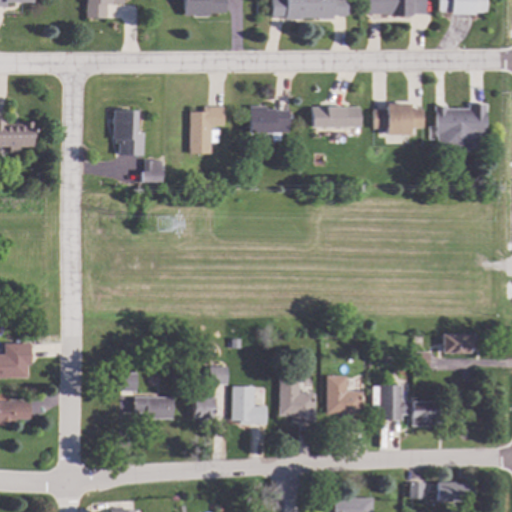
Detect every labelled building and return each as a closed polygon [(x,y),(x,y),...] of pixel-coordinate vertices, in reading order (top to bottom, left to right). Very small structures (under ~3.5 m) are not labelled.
[(31,0),(31,4),(4,4),(4,8),(0,8),(0,0),(31,0)] [(123,0),(123,5),(105,5),(105,20),(85,20),(85,0),(123,0)] [(224,0),(224,15),(207,14),(207,18),(181,16),(181,0),(224,0)] [(346,0),(346,17),(331,17),(331,20),(316,20),(316,19),(298,19),(298,21),(283,21),(283,17),(269,18),(269,0),(346,0)] [(423,0),(423,16),(410,16),(410,19),(389,18),(389,16),(366,16),(366,0),(423,0)] [(484,0),(484,13),(436,13),(436,0),(484,0)] [(408,111),(421,111),(422,130),(408,130),(408,137),(384,137),(384,130),(370,130),(370,111),(384,111),(384,105),(408,105),(408,111)] [(485,137),(476,137),(476,153),(436,153),(435,137),(433,137),(432,107),(444,107),(445,110),(467,110),(467,105),(485,105),(485,137)] [(264,110),(274,110),(274,111),(287,111),(288,134),(270,134),(270,136),(263,136),(263,134),(248,135),(247,107),(264,107),(264,110)] [(357,129),(310,129),(309,108),(357,107),(357,129)] [(223,127),(210,127),(210,131),(218,131),(218,144),(210,144),(210,155),(188,155),(188,112),(202,112),(202,108),(223,108),(223,127)] [(136,133),(142,133),(142,157),(117,156),(117,145),(114,145),(114,140),(111,140),(112,111),(136,112),(136,133)] [(33,148),(18,148),(19,154),(9,154),(9,148),(0,148),(0,122),(1,122),(1,125),(19,125),(19,123),(33,123),(33,148)] [(161,184),(141,184),(141,172),(143,172),(143,161),(161,161),(161,184)] [(474,349),(469,349),(468,354),(441,354),(441,336),(474,336),(474,349)] [(238,350),(227,350),(227,340),(238,340),(238,350)] [(27,366),(24,366),(23,379),(0,378),(0,355),(2,355),(2,344),(27,344),(27,366)] [(429,371),(412,371),(411,353),(429,352),(429,371)] [(225,367),(224,386),(205,386),(206,367),(225,367)] [(133,393),(115,393),(116,374),(134,375),(133,393)] [(344,393),(361,393),(361,420),(337,420),(337,415),(325,415),(325,377),(345,377),(344,393)] [(297,395),(313,395),(313,423),(289,423),(289,417),(276,417),(277,378),(297,378),(297,395)] [(400,401),(435,402),(434,426),(409,426),(409,415),(400,415),(399,422),(376,421),(377,386),(400,386),(400,401)] [(251,408),(264,408),(264,426),(237,426),(237,422),(228,422),(228,388),(251,388),(251,408)] [(169,420),(142,420),(142,414),(129,414),(129,398),(170,399),(169,420)] [(196,399),(211,399),(211,420),(205,420),(205,423),(196,423),(196,419),(189,420),(189,400),(193,400),(193,398),(196,398),(196,399)] [(27,421),(13,421),(13,427),(0,426),(0,403),(27,404),(27,421)] [(456,484),(464,484),(464,485),(470,485),(470,502),(464,502),(464,503),(434,503),(433,484),(456,482),(456,484)] [(423,500),(408,500),(407,483),(422,483),(423,500)] [(371,511),(329,511),(329,509),(332,509),(332,499),(371,499),(371,511)]
